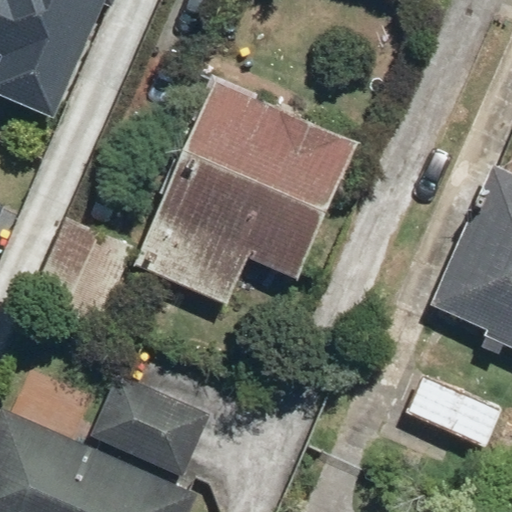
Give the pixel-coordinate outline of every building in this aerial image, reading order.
[(0,90),(59,116),(110,0),(0,0),(0,50),(5,52),(0,64),(0,90)] [(387,106),(411,48),(376,33),(352,91),(387,106)] [(232,67),(149,252),(241,293),(262,247),(312,269),(374,131),(331,104),(303,99),(232,67)] [(511,156),(507,154),(442,297),(499,320),(496,327),(498,328),(491,343),(509,351),(511,343),(511,156)] [(138,238),(72,210),(36,290),(102,319),(138,238)] [(220,406),(128,365),(100,427),(192,468),(220,406)] [(511,403),(511,398),(433,366),(414,412),(495,445),(511,403)] [(198,511),(210,486),(15,399),(0,431),(0,511),(198,511)]
